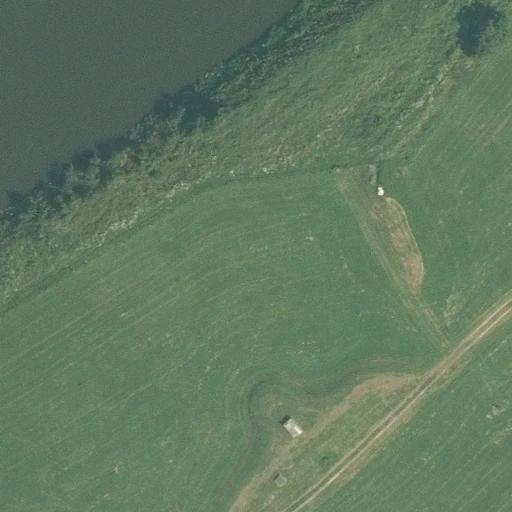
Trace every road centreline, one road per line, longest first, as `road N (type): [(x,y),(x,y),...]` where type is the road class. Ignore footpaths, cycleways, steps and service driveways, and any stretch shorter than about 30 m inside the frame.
road 1 (track): [(293,511),(511,306)]
road 2 (track): [(238,511),(249,487),(351,399),(417,393)]
